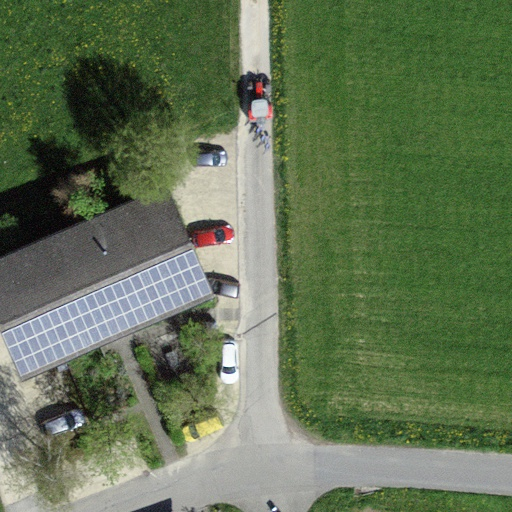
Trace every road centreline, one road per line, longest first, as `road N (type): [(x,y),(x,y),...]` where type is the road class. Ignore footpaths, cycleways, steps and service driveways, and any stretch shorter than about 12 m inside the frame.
road 1 (track): [(257,0),(273,468)]
road 2 (unclassified): [(159,511),(273,468),(511,479)]
